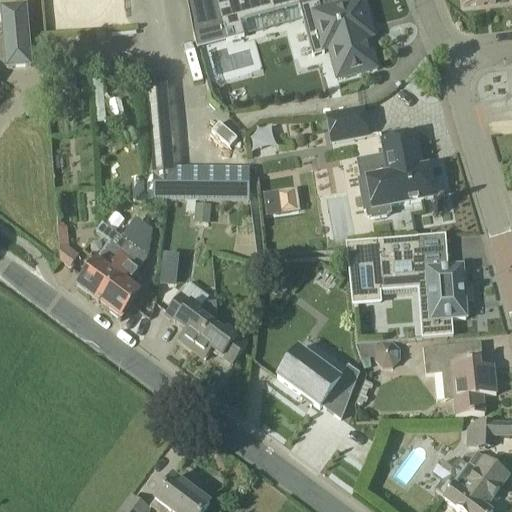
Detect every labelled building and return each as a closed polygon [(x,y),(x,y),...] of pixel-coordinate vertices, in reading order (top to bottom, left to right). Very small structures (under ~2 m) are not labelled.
[(344,80),(377,71),(369,41),(374,39),(371,28),(364,1),(334,9),(332,0),(215,0),(214,0),(226,43),(244,38),(240,24),(245,23),(245,22),(299,8),(301,15),(305,17),(311,15),(320,48),(328,52),(336,50),(344,80)] [(462,0),(463,9),(495,5),(494,0),(462,0)] [(32,68),(26,6),(0,8),(0,13),(5,70),(32,68)] [(76,92),(75,77),(59,78),(60,93),(76,92)] [(248,171),(192,171),(173,171),(166,77),(138,79),(147,179),(152,179),(152,204),(183,204),(248,204),(248,171)] [(332,145),(367,138),(362,111),(327,118),(332,145)] [(255,156),(278,149),(272,130),(249,136),(255,156)] [(372,212),(433,201),(427,170),(421,171),(415,137),(381,143),(384,159),(363,163),(360,167),(362,180),(366,181),(372,212)] [(281,216),(298,214),(295,193),(278,195),(281,216)] [(193,225),(209,227),(210,208),(194,207),(194,212),(193,225)] [(96,262),(94,265),(76,290),(97,306),(137,253),(102,227),(96,235),(109,245),(96,262)] [(422,342),(453,340),(451,323),(466,322),(462,269),(426,272),(426,274),(420,274),(417,241),(347,246),(352,307),(380,304),(379,286),(420,282),(424,340),(422,341),(422,342)] [(68,250),(68,246),(58,247),(59,263),(59,264),(69,271),(79,256),(69,250),(68,250)] [(152,257),(149,254),(142,248),(138,254),(137,253),(97,306),(121,323),(141,296),(126,285),(129,282),(131,283),(143,268),(150,259),(152,257)] [(190,351),(209,327),(216,318),(215,303),(202,304),(196,312),(179,299),(165,318),(180,329),(181,328),(186,332),(178,342),(190,351)] [(232,368),(247,349),(225,333),(222,337),(209,327),(190,351),(205,362),(213,351),(218,355),(217,356),(232,368)] [(297,352),(293,359),(277,381),(319,412),(322,409),(326,412),(324,416),(337,421),(337,422),(338,422),(345,403),(348,404),(355,385),(353,384),(355,377),(341,367),(333,379),(311,363),(321,350),(307,339),(297,352)] [(457,420),(484,418),(482,399),(496,398),(493,369),(480,371),(479,364),(482,363),(480,346),(424,353),(427,379),(442,378),(445,403),(455,402),(457,420)] [(374,354),(375,360),(375,365),(382,371),(392,371),(399,364),(399,354),(391,347),(381,347),(374,354)] [(272,410),(266,419),(281,428),(287,419),(272,410)] [(510,427),(485,426),(467,425),(467,449),(491,450),(491,439),(510,440),(510,427)] [(477,456),(469,467),(468,469),(461,463),(457,461),(450,471),(440,464),(431,477),(441,484),(435,493),(445,500),(443,503),(455,511),(485,511),(484,511),(508,479),(485,462),(477,456)] [(206,511),(209,509),(199,501),(199,500),(173,480),(153,504),(154,504),(150,511),(152,511),(206,511)] [(148,511),(130,498),(119,511),(148,511)]
